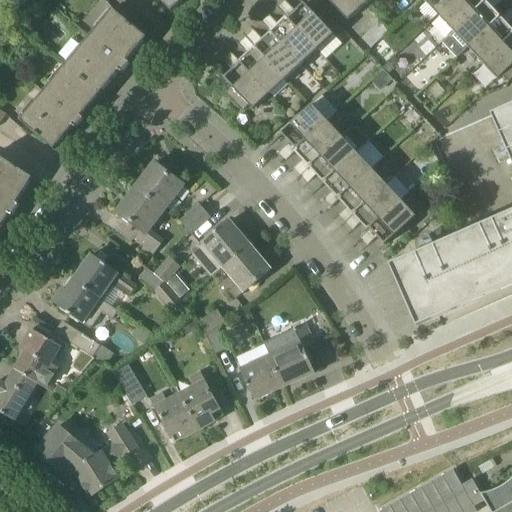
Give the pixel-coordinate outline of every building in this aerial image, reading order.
[(161,0),(173,11),(184,0),(161,0)] [(328,0),(349,21),(365,6),(359,0),(328,0)] [(424,0),(439,16),(456,0),(424,0)] [(456,0),(439,16),(454,32),(485,3),(486,1),(485,0),(456,0)] [(457,59),(469,48),(500,19),(499,18),(501,17),(487,2),(486,4),(485,3),(454,32),(442,43),(457,59)] [(289,20),(318,50),(334,35),(305,4),(289,20)] [(128,61),(147,38),(113,9),(67,65),(101,94),(120,71),(123,74),(123,73),(131,64),(128,61)] [(273,34),(302,65),(318,50),(289,20),(288,20),(287,18),(272,32),(274,34),(273,34)] [(469,48),(484,63),(511,37),(511,28),(502,18),(501,20),(500,19),(469,48)] [(258,49),(257,49),(286,80),(302,65),(273,34),(273,35),(271,33),(256,47),(258,49)] [(511,37),(484,63),(499,80),(503,76),(510,83),(511,80),(511,37)] [(286,80),(257,49),(256,48),(240,62),(242,63),(242,64),(270,95),(286,80)] [(254,110),(270,95),(242,64),(225,79),(234,88),(227,95),(243,112),(250,106),(254,110)] [(82,117),(101,94),(67,65),(20,121),(55,150),(74,127),(77,129),(85,119),(82,117)] [(393,80),(391,77),(385,71),(384,72),(373,82),(381,91),(393,80)] [(297,150),(328,121),(313,105),(282,134),(297,150)] [(511,106),(492,115),(511,159),(511,212),(397,263),(391,265),(391,266),(418,327),(419,327),(424,324),(439,318),(511,285),(511,106)] [(310,167),(311,166),(312,166),(343,137),(328,121),(297,150),(298,151),(296,152),(310,167)] [(326,182),(357,153),(371,141),(359,128),(357,129),(355,127),(343,138),(343,137),(312,166),(310,167),(324,183),(326,181),(326,182)] [(339,199),(341,197),(341,198),(372,169),(357,153),(326,182),(325,183),(339,199)] [(17,204),(33,178),(0,157),(0,230),(10,215),(13,216),(20,205),(17,204)] [(137,188),(165,209),(184,185),(155,163),(137,188)] [(372,169),(341,198),(340,199),(354,215),(355,213),(356,214),(387,185),(372,169)] [(387,185),(356,214),(355,216),(368,230),(370,229),(371,229),(402,201),(387,185)] [(150,230),(165,209),(137,188),(118,212),(142,231),(136,238),(155,254),(165,241),(150,230)] [(402,201),(371,229),(386,246),(417,217),(402,201)] [(201,205),(181,222),(191,234),(211,217),(201,205)] [(225,266),(251,245),(241,233),(240,234),(229,222),(191,254),(211,278),(225,267),(225,266)] [(225,266),(225,267),(240,284),(231,292),(236,299),(246,291),(246,292),(270,271),(260,258),(261,257),(251,245),(225,266)] [(101,299),(113,281),(132,294),(137,286),(119,274),(119,273),(93,255),(75,280),(74,280),(101,299)] [(156,275),(165,283),(180,267),(170,259),(156,275)] [(119,312),(101,299),(74,280),(67,290),(64,288),(54,303),(91,330),(103,313),(113,320),(119,312)] [(156,291),(181,320),(190,312),(165,283),(156,291)] [(217,327),(217,328),(225,323),(219,312),(200,324),(206,334),(217,327)] [(270,357),(284,388),(315,373),(304,349),(315,344),(306,324),(288,332),(294,346),(270,357)] [(227,349),(217,328),(217,327),(206,334),(216,354),(227,349)] [(58,368),(51,364),(61,347),(32,330),(22,348),(27,351),(16,371),(37,384),(46,388),(58,368)] [(101,346),(80,332),(72,344),(93,358),(101,346)] [(256,401),(284,388),(270,357),(241,370),(256,401)] [(133,405),(147,396),(129,366),(115,374),(133,405)] [(0,422),(10,429),(37,384),(16,371),(7,386),(0,381),(0,422)] [(180,396),(200,429),(224,416),(201,374),(191,380),(195,388),(180,396)] [(200,429),(180,396),(167,403),(163,395),(153,401),(176,443),(200,429)] [(119,479),(110,464),(123,456),(124,456),(137,448),(123,426),(110,435),(116,445),(95,458),(58,426),(37,451),(73,481),(79,478),(91,497),(119,479)] [(424,487),(380,511),(477,511),(475,507),(485,501),(482,496),(473,480),(463,486),(454,470),(424,487)] [(511,511),(511,479),(511,481),(507,484),(502,487),(497,489),(492,491),(487,493),(482,494),(482,495),(491,511),(511,511)]
